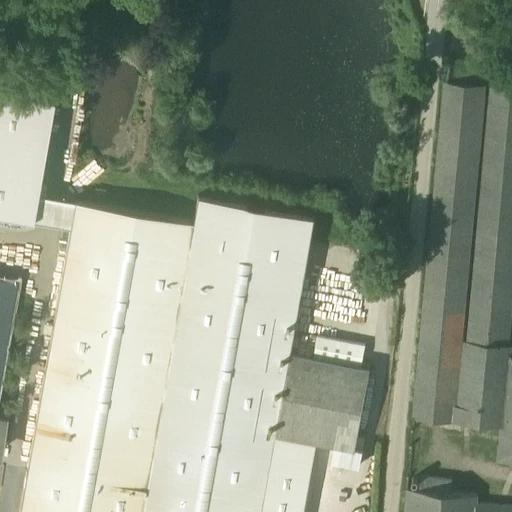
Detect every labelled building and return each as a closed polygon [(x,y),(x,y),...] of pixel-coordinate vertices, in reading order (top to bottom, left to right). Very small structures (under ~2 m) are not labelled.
[(447,81),(416,418),(460,422),(492,85),(447,81)] [(511,87),(492,85),(460,422),(501,426),(508,351),(511,306),(511,87)] [(53,101),(0,91),(0,213),(32,219),(37,193),(40,174),(53,101)] [(75,200),(37,193),(32,219),(70,226),(75,200)] [(315,215),(199,194),(194,221),(139,511),(259,511),(275,433),(275,431),(315,215)] [(139,511),(194,221),(75,200),(70,226),(19,511),(139,511)] [(0,366),(15,281),(0,278),(0,435),(3,419),(0,418),(0,366)] [(498,453),(511,454),(511,351),(508,351),(501,426),(500,437),(498,453)] [(370,368),(292,353),(277,432),(316,439),(336,443),(356,447),(370,368)] [(277,432),(275,431),(275,433),(259,511),(303,511),(316,439),(277,432)] [(356,447),(336,443),(332,459),(360,465),(363,448),(356,447)] [(454,479),(422,476),(421,488),(407,487),(405,511),(450,511),(452,491),(454,479)] [(477,511),(479,501),(479,493),(452,491),(450,511),(477,511)] [(511,511),(511,503),(479,501),(477,511),(511,511)]
